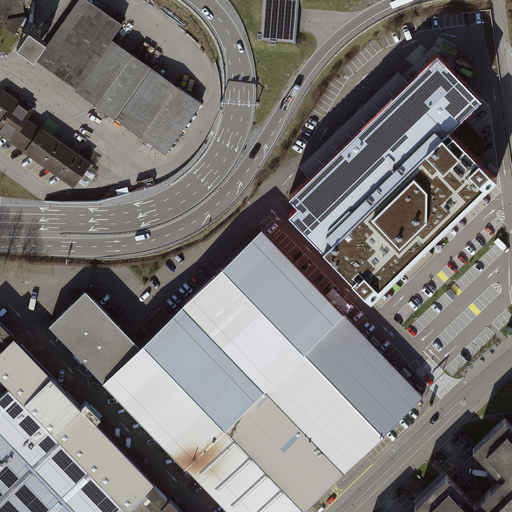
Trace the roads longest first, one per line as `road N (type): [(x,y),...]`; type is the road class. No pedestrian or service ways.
road 1 (motorway): [(0,245),(124,245),(194,221),(251,165),(328,45),(397,0)]
road 2 (motorway): [(201,0),(228,31),(236,55),(237,118),(225,149),(193,188),(167,204),(131,217),(65,219)]
road 3 (unclassified): [(511,357),(349,511)]
